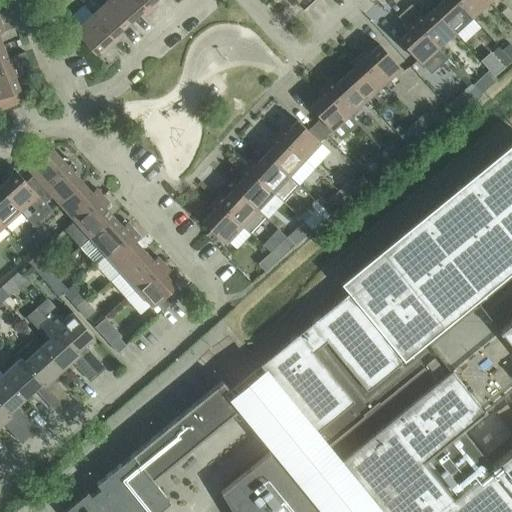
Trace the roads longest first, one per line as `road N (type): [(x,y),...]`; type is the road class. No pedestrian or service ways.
road 1 (residential): [(0,489),(205,317),(210,299),(87,151),(75,123)]
road 2 (residential): [(65,100),(109,91),(206,0)]
road 3 (residential): [(247,0),(299,49),(354,0)]
